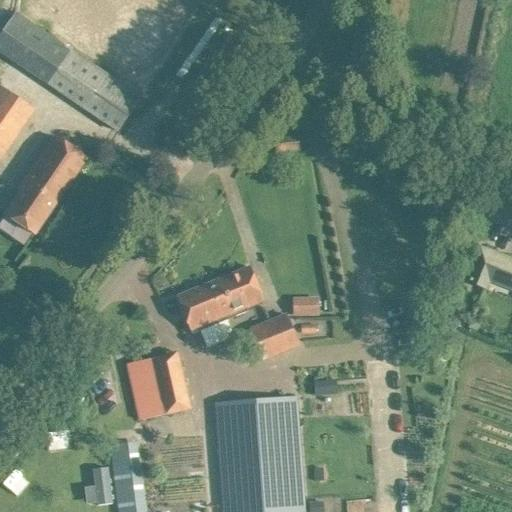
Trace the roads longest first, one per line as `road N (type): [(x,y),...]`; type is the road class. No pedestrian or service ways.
road 1 (unclassified): [(0,424),(272,80)]
road 2 (unclassified): [(511,183),(367,119)]
